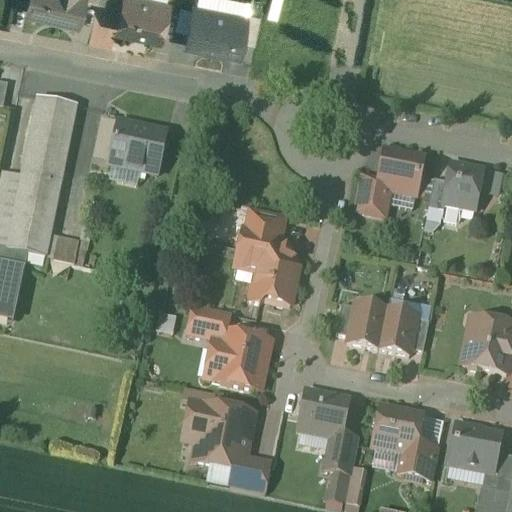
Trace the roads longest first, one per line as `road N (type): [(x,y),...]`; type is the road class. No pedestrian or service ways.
road 1 (residential): [(0,53),(336,122)]
road 2 (residential): [(294,370),(338,175),(336,122)]
road 3 (residential): [(511,413),(294,370)]
road 4 (residential): [(511,155),(336,122)]
road 5 (residential): [(336,122),(360,0)]
